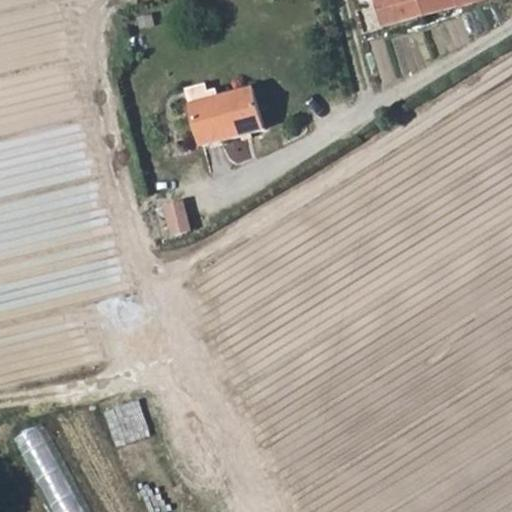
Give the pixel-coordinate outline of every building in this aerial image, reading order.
[(378,0),(387,29),(451,6),(452,10),(477,0),(378,0)] [(215,98),(212,89),(191,95),(199,112),(217,150),(268,135),(257,96),(224,104),(222,96),(215,98)] [(196,113),(209,153),(217,150),(199,112),(196,113)] [(171,205),(176,236),(197,233),(192,202),(171,205)] [(64,511),(96,511),(51,424),(26,437),(64,511)]
